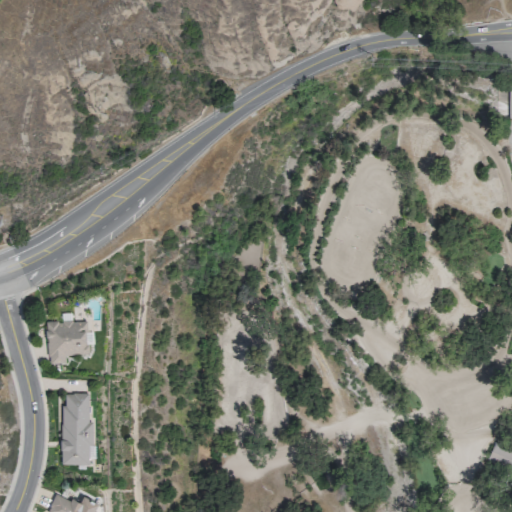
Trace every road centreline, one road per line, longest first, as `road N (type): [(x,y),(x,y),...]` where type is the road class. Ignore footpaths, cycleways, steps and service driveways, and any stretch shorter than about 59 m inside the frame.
road 1 (tertiary): [(207,129),(266,88),(358,47),(511,29)]
road 2 (tertiary): [(0,284),(90,238),(153,189),(207,129)]
road 3 (tertiary): [(207,129),(0,262)]
road 4 (residential): [(22,511),(35,466),(31,397),(0,288)]
